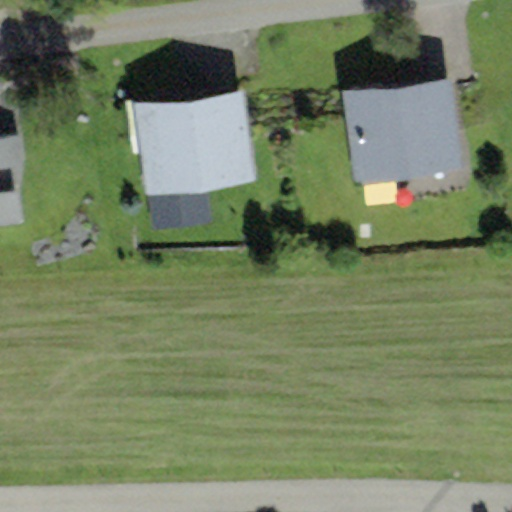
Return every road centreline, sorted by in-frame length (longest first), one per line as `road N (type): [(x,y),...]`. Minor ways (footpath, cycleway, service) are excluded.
road 1 (residential): [(511,503),(0,510)]
road 2 (residential): [(0,45),(333,0)]
